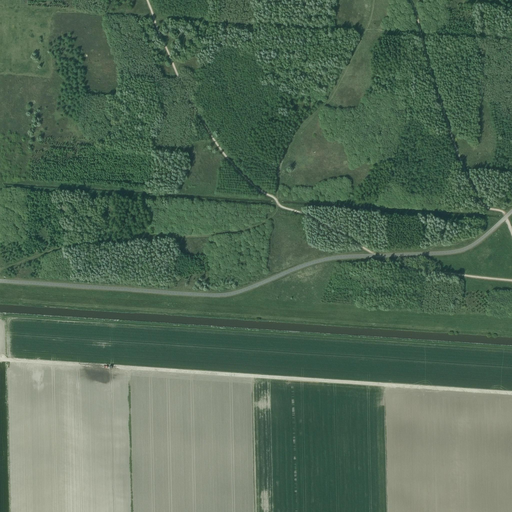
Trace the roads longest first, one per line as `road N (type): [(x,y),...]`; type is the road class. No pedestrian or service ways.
road 1 (track): [(511,393),(0,360)]
road 2 (track): [(0,300),(511,333)]
road 3 (track): [(0,5),(364,32)]
